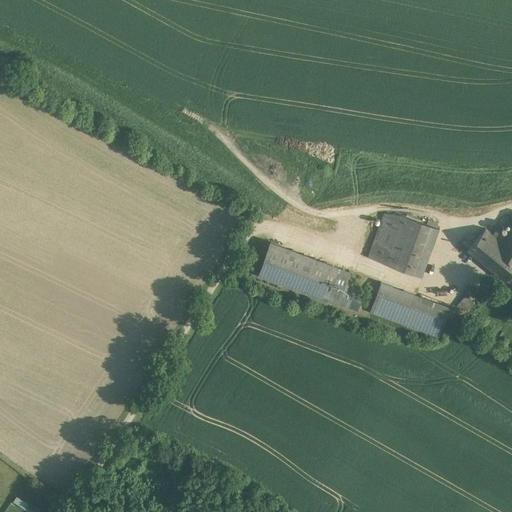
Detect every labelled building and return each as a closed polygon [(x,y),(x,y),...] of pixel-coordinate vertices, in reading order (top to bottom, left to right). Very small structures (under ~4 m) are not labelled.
[(403,214),(384,212),(368,255),(385,262),(403,214)] [(427,223),(403,214),(385,262),(421,275),(440,228),(437,226),(427,223)] [(511,222),(510,226),(510,225),(509,226),(510,226),(506,233),(505,233),(505,234),(501,241),(511,249),(511,222)] [(511,249),(501,241),(498,238),(497,237),(497,238),(492,233),(491,232),(491,233),(486,228),(485,227),(485,228),(468,248),(467,248),(467,249),(493,270),(497,274),(498,275),(498,274),(503,279),(504,280),(504,279),(511,285),(511,249)] [(349,271),(270,242),(258,274),(337,303),(349,271)] [(448,307),(380,282),(370,311),(438,336),(448,307)] [(348,284),(346,292),(362,297),(365,289),(348,284)] [(465,295),(456,306),(460,307),(468,298),(465,295)] [(468,298),(460,307),(461,308),(461,307),(466,312),(474,303),(468,298)] [(42,511),(43,511),(30,503),(26,508),(31,511),(42,511)]
